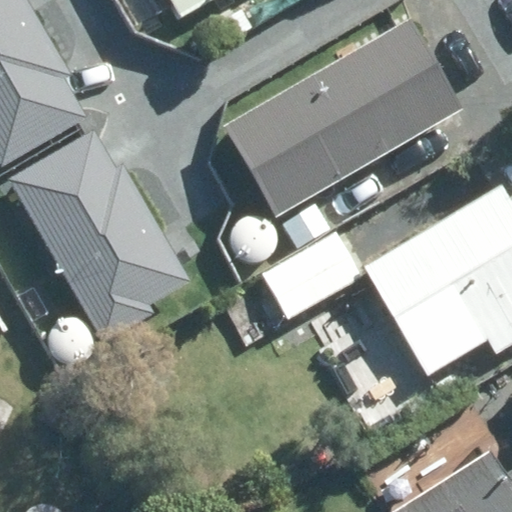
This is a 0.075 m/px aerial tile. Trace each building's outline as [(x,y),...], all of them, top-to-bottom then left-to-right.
[(165,0),(175,18),(207,0),(165,0)] [(403,23),(216,128),(268,219),(455,114),(403,23)] [(405,241),(436,293),(392,319),(424,376),(485,340),(493,353),(511,341),(511,213),(497,188),(405,241)] [(131,225),(61,270),(108,343),(194,289),(163,239),(146,249),(131,225)] [(334,229),(245,282),(274,330),(363,277),(334,229)] [(487,454),(394,511),(511,511),(511,471),(502,478),(487,454)]
